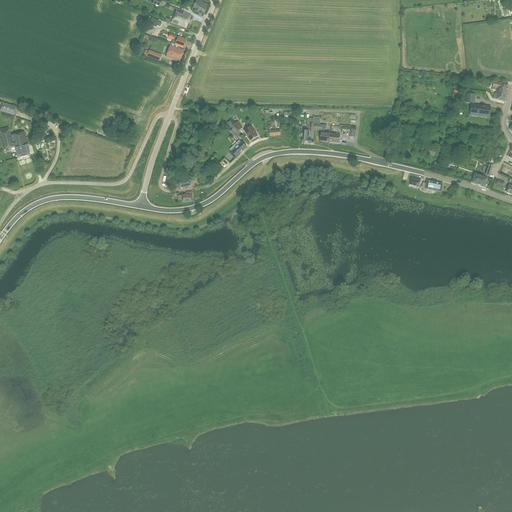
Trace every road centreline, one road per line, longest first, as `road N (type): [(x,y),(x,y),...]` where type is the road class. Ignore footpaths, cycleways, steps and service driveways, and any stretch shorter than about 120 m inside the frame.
road 1 (tertiary): [(511,200),(324,152),(280,152),(251,164)]
road 2 (track): [(268,155),(253,198),(315,378)]
road 3 (unclassified): [(0,223),(43,183),(122,181),(154,118),(168,115)]
road 4 (residential): [(251,164),(197,189),(162,189),(176,126),(168,115)]
road 5 (tertiary): [(0,237),(28,207),(51,198),(141,206)]
road 6 (tertiary): [(251,164),(192,208),(141,206)]
road 7 (unclassified): [(168,115),(215,0)]
